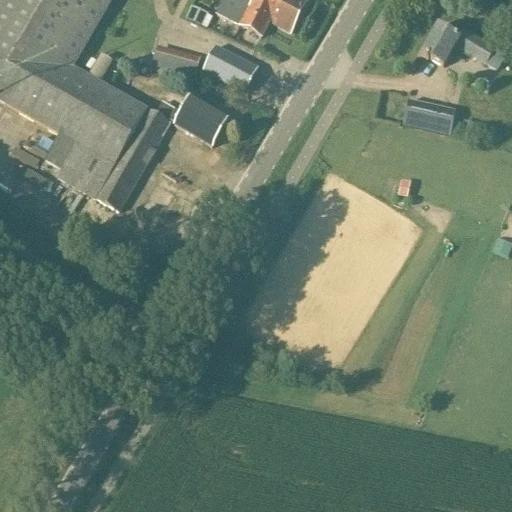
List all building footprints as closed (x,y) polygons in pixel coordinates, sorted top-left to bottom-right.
[(72,71),(116,0),(0,0),(0,106),(61,142),(53,156),(68,164),(58,183),(119,217),(169,129),(149,115),(72,71)] [(291,38),(296,28),(309,3),(303,0),(223,0),(215,17),(240,31),(240,30),(262,41),(270,27),(291,38)] [(201,29),(206,18),(191,11),(186,22),(201,29)] [(464,35),(460,42),(441,32),(437,39),(434,37),(422,59),(443,72),(455,51),(487,69),(496,52),(464,35)] [(245,98),(258,73),(216,51),(204,77),(245,98)] [(92,77),(103,83),(113,63),(102,57),(92,77)] [(155,58),(152,75),(194,85),(198,68),(155,58)] [(213,149),(226,128),(189,105),(176,126),(213,149)] [(455,115),(408,105),(403,130),(450,140),(455,115)] [(189,191),(194,180),(172,171),(168,183),(189,191)] [(399,199),(407,201),(409,187),(402,186),(399,199)] [(507,261),(511,251),(498,245),(493,255),(507,261)]
